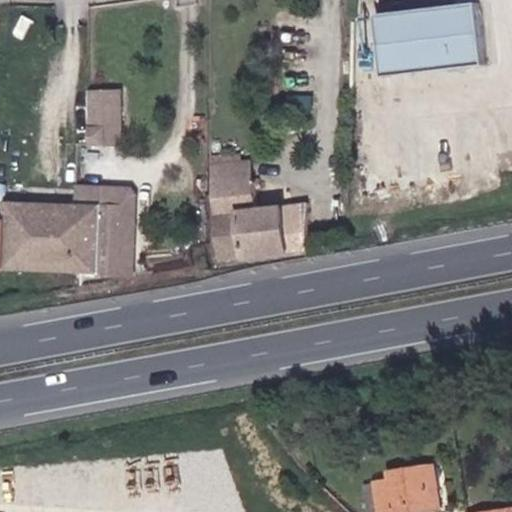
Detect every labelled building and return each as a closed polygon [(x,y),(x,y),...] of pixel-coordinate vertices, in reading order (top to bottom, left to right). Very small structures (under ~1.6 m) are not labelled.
[(487,1),(384,14),(391,75),(496,64),(487,1)] [(127,91),(94,93),(97,147),(132,143),(127,91)] [(257,160),(221,163),(226,257),(317,253),(315,203),(266,209),(257,160)] [(11,219),(0,219),(0,272),(129,275),(132,208),(144,209),(144,195),(136,186),(84,185),(84,204),(13,201),(11,219)] [(395,482),(377,481),(382,511),(447,511),(442,466),(393,472),(395,482)]
